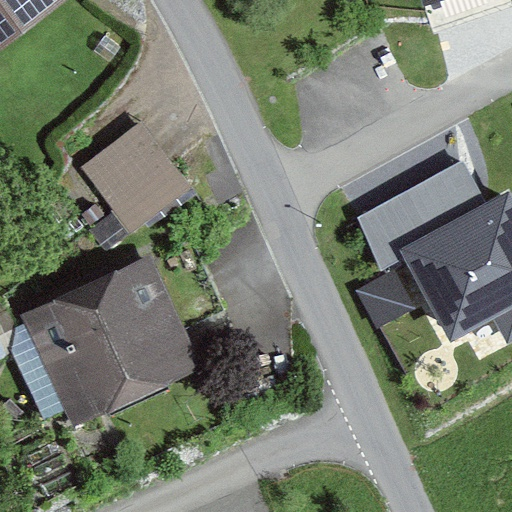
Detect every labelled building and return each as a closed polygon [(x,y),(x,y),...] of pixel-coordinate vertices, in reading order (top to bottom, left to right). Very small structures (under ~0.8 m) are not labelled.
[(0,0),(0,20),(26,0),(0,0)] [(173,163),(141,121),(82,168),(113,209),(173,163)] [(130,232),(190,185),(173,163),(113,209),(130,232)] [(511,307),(511,212),(506,202),(407,255),(452,339),(511,307)] [(35,318),(77,409),(187,359),(145,268),(35,318)]
